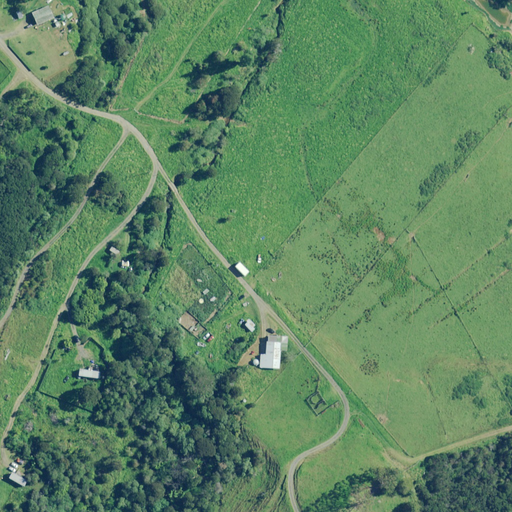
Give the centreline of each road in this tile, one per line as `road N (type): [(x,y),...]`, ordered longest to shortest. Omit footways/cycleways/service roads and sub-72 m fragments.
road 1 (residential): [(0,42),(50,92),(123,122),(141,138),(207,242),(339,390),(343,426),(290,467),(296,511)]
road 2 (track): [(29,385),(109,427),(123,460),(111,511)]
